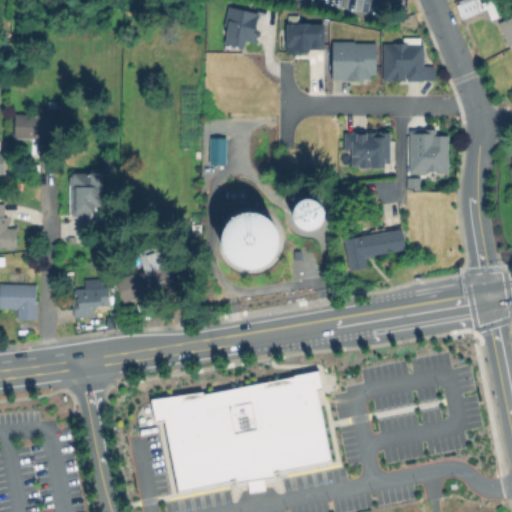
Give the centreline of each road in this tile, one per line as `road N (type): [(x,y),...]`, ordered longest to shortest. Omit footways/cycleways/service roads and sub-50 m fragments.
road 1 (secondary): [(0,374),(511,292)]
road 2 (residential): [(289,104),(473,99)]
road 3 (residential): [(484,127),(472,198),(487,296)]
road 4 (residential): [(112,511),(82,363)]
road 5 (residential): [(432,0),(484,127)]
road 6 (residential): [(487,296),(511,415)]
